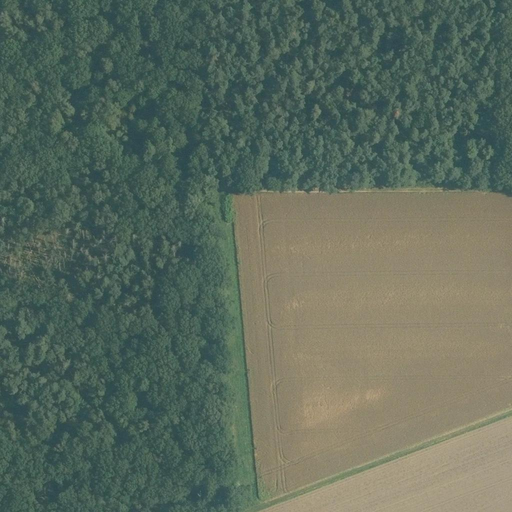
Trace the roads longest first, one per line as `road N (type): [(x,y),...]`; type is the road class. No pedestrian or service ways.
road 1 (track): [(0,190),(511,188)]
road 2 (track): [(0,35),(101,72),(150,79),(208,69)]
road 3 (track): [(195,187),(216,0)]
